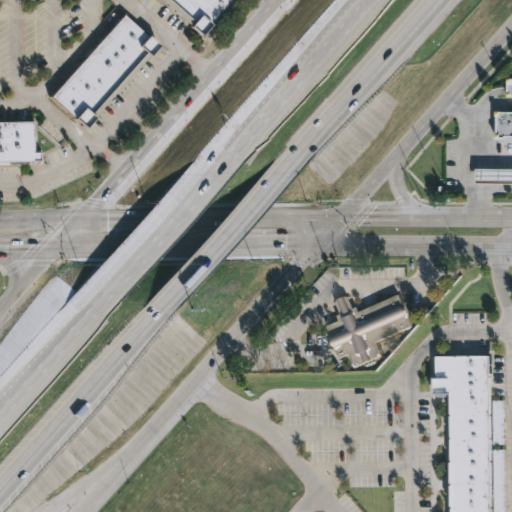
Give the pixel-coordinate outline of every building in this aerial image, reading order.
[(226,0),(197,34),(187,24),(191,19),(169,0),(226,0)] [(156,43),(82,126),(49,96),(123,13),(156,43)] [(511,111),(511,135),(505,135),(505,137),(495,137),(495,111),(511,111)] [(34,128),(34,151),(41,151),(41,163),(0,163),(0,121),(34,120),(34,128)] [(511,181),(474,181),(474,166),(511,166),(511,181)] [(353,307),(357,306),(359,310),(400,294),(412,325),(375,340),(382,355),(355,366),(349,350),(337,355),(324,324),(339,318),(337,314),(341,312),(335,298),(347,293),(353,307)] [(435,355),(489,354),(490,511),(452,511),(451,393),(436,393),(435,355)] [(504,445),(504,401),(494,401),(494,445),(504,445)] [(505,511),(505,450),(494,450),(494,511),(505,511)]
